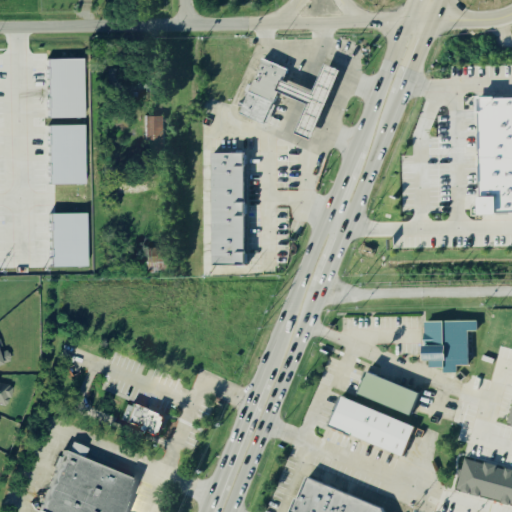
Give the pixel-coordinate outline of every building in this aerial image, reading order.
[(49,118),(48,59),(83,58),(84,117),(49,118)] [(288,70),(264,123),(239,113),(263,59),(288,70)] [(280,80),(312,93),(324,65),(340,71),(310,141),(295,134),(307,105),(275,91),(280,80)] [(511,99),(485,99),(485,153),(480,153),(480,187),(486,187),(486,217),(505,217),(505,212),(511,212),(511,99)] [(163,116),(163,152),(147,153),(146,117),(163,116)] [(83,183),(48,184),(47,127),(82,127),(83,183)] [(213,263),(213,153),(244,153),(244,263),(213,263)] [(50,267),(48,214),(85,213),(87,266),(50,267)] [(428,321),(429,368),(449,367),(449,373),(461,373),(461,365),(472,365),(471,331),(480,330),(480,320),(428,321)] [(1,352),(0,348),(0,365),(13,362),(9,350),(1,352)] [(358,394),(366,374),(418,394),(410,415),(358,394)] [(13,385),(0,383),(0,404),(11,406),(13,385)] [(414,428),(401,457),(326,425),(339,396),(414,428)] [(169,416),(128,402),(121,422),(162,436),(169,416)] [(38,511),(65,453),(134,482),(122,511),(38,511)] [(458,491),(511,504),(511,469),(466,458),(458,491)] [(388,511),(385,503),(310,480),(304,498),(297,501),(293,511),(388,511)]
